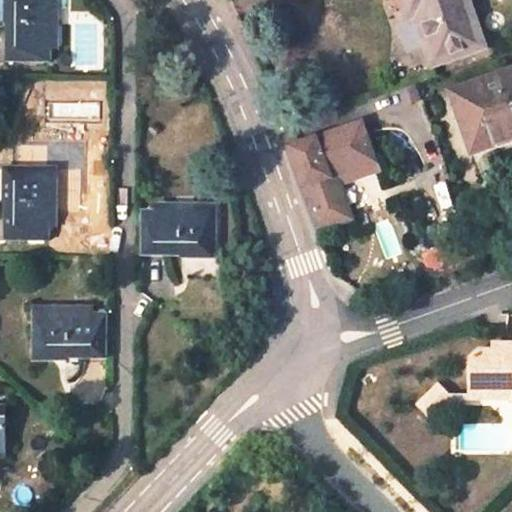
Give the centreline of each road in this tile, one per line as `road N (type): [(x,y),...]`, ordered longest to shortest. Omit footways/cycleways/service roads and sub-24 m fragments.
road 1 (residential): [(115,0),(128,15),(119,462),(72,511)]
road 2 (residential): [(300,358),(315,299),(249,107),(196,0)]
road 3 (residential): [(300,358),(511,282)]
road 4 (residential): [(144,511),(300,358)]
road 5 (residential): [(383,511),(310,437),(300,358)]
